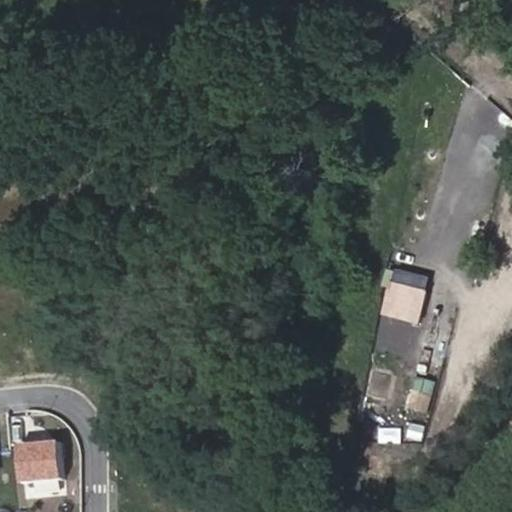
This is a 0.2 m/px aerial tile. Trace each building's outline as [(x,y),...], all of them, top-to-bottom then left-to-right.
[(468,212),(481,216),(490,187),(477,183),(468,212)] [(418,321),(428,277),(392,269),(381,312),(418,321)] [(393,333),(384,352),(403,361),(412,342),(393,333)] [(402,409),(428,414),(435,379),(409,374),(402,409)] [(62,444),(27,447),(31,487),(66,484),(62,444)]
